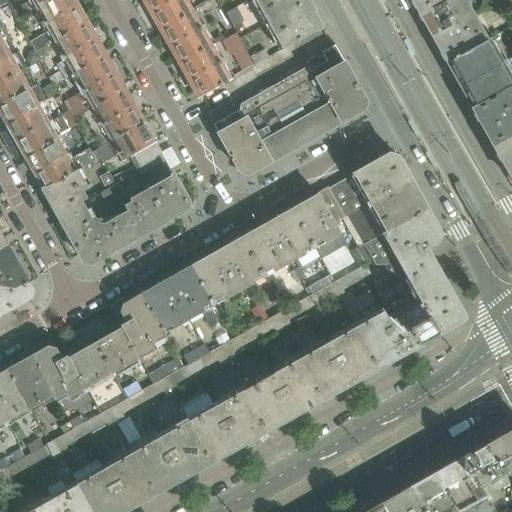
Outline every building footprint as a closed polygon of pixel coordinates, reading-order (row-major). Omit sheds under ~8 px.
[(10,6),(6,0),(0,0),(0,9),(4,10),(10,6)] [(29,0),(34,8),(49,0),(29,0)] [(88,23),(85,19),(85,18),(81,11),(75,1),(76,1),(75,0),(49,0),(34,8),(48,32),(48,33),(30,43),(36,53),(54,43),(88,23)] [(195,12),(188,0),(143,0),(145,2),(144,2),(148,9),(149,9),(154,19),(158,26),(161,30),(195,12)] [(252,0),(266,25),(310,1),(309,0),(252,0)] [(412,0),(419,11),(438,0),(412,0)] [(488,42),(464,0),(438,0),(419,11),(449,65),(491,42),(490,41),(488,42)] [(509,7),(507,3),(505,0),(500,0),(494,4),(499,13),(509,7)] [(322,28),(319,22),(314,13),(315,10),(310,1),(266,25),(281,52),(322,28)] [(28,13),(24,5),(13,12),(17,19),(28,13)] [(244,22),(237,8),(226,14),(233,28),(244,22)] [(214,45),(195,12),(161,30),(164,35),(163,36),(167,43),(168,42),(173,52),(177,59),(180,64),(214,45)] [(0,40),(4,39),(3,37),(8,34),(0,20),(0,40)] [(104,51),(100,44),(100,45),(94,35),(95,35),(91,28),(90,28),(88,23),(54,43),(72,75),(106,56),(104,52),(104,51)] [(241,41),(236,33),(225,40),(229,48),(241,41)] [(29,68),(19,52),(13,56),(4,39),(0,40),(0,84),(22,72),(29,68)] [(511,73),(509,75),(491,42),(449,65),(490,137),(511,124),(511,73)] [(232,78),(214,45),(180,64),(183,69),(182,69),(186,76),(187,76),(192,86),(196,93),(198,97),(232,78)] [(244,178),(365,109),(367,102),(335,46),(323,54),(329,65),(315,73),(314,70),(309,73),(304,64),(288,73),(286,74),(284,83),(244,106),(242,109),(227,118),(224,112),(211,119),(244,178)] [(41,61),(36,54),(34,51),(28,53),(26,61),(30,67),(41,61)] [(256,65),(269,58),(265,51),(252,58),(256,65)] [(123,85),(119,78),(113,68),(114,68),(110,61),(109,61),(106,56),(72,75),(82,93),(64,103),(73,120),(84,114),(126,90),(123,85)] [(47,100),(38,86),(32,89),(22,72),(0,84),(0,111),(0,112),(0,113),(4,119),(7,124),(41,104),(47,100)] [(64,80),(60,73),(50,80),(54,87),(64,80)] [(57,94),(51,85),(42,91),(47,100),(57,94)] [(142,118),(138,111),(138,112),(132,102),(133,102),(129,95),(126,90),(84,114),(103,148),(144,123),(142,119),(142,118)] [(60,138),(41,104),(7,124),(10,129),(9,129),(13,136),(19,146),(22,153),(23,152),(26,157),(60,138)] [(76,128),(67,112),(60,116),(69,132),(76,128)] [(162,154),(155,143),(150,134),(151,134),(147,126),(146,127),(144,123),(103,148),(99,150),(92,154),(96,162),(101,159),(104,164),(118,155),(121,161),(130,156),(137,168),(162,154)] [(511,124),(490,137),(511,176),(511,124)] [(76,165),(68,153),(60,138),(26,157),(28,162),(32,169),(38,179),(37,179),(41,186),(41,185),(44,190),(81,169),(82,170),(96,162),(92,154),(76,165)] [(375,240),(383,235),(427,210),(399,160),(387,157),(328,190),(344,218),(358,211),(375,240)] [(84,192),(92,188),(82,170),(81,169),(44,190),(60,219),(85,262),(91,264),(100,259),(95,251),(102,224),(94,222),(83,203),(88,200),(84,192)] [(114,183),(109,173),(100,178),(105,188),(111,185),(114,183)] [(188,200),(177,181),(174,176),(164,181),(160,174),(146,182),(150,189),(167,221),(190,208),(187,203),(188,202),(187,201),(188,200)] [(126,196),(118,181),(114,183),(119,192),(122,198),(126,196)] [(167,221),(150,189),(131,200),(132,203),(125,207),(128,212),(105,225),(102,224),(95,251),(100,259),(167,221)] [(344,218),(328,190),(319,195),(317,196),(340,237),(342,235),(335,224),(344,218)] [(340,237),(317,196),(294,209),(316,250),(340,237)] [(266,278),(316,250),(294,209),(244,238),(266,278)] [(454,296),(434,261),(433,261),(426,248),(438,241),(440,233),(427,210),(383,235),(400,266),(392,270),(408,299),(427,304),(430,311),(454,298),(453,296),(454,296)] [(27,282),(0,233),(0,285),(15,289),(27,282)] [(215,307),(266,278),(244,238),(193,266),(215,307)] [(360,269),(352,254),(345,241),(338,245),(343,255),(342,256),(352,273),(360,269)] [(203,314),(215,307),(193,266),(142,295),(165,335),(190,321),(191,324),(205,317),(203,314)] [(343,291),(370,276),(371,275),(366,266),(360,269),(352,273),(334,283),(331,285),(339,299),(346,295),(343,291)] [(294,270),(290,273),(296,283),(300,280),(294,270)] [(324,289),(331,285),(334,283),(330,276),(306,290),(310,297),(311,296),(318,292),(324,289)] [(0,315),(31,298),(33,292),(27,282),(15,289),(0,285),(0,315)] [(331,285),(324,289),(330,298),(332,303),(339,299),(331,285)] [(440,333),(461,321),(463,314),(454,298),(430,311),(427,304),(408,299),(383,314),(368,289),(363,286),(354,291),(359,300),(345,308),(356,329),(378,369),(440,334),(440,333)] [(324,289),(318,292),(323,302),(330,298),(324,289)] [(318,292),(311,296),(316,306),(323,302),(318,292)] [(157,350),(154,346),(167,340),(165,335),(142,295),(124,305),(122,312),(129,325),(96,344),(112,375),(157,350)] [(310,297),(305,300),(310,309),(316,306),(311,296),(310,297)] [(250,310),(244,300),(240,302),(246,312),(250,310)] [(305,300),(297,304),(303,313),(310,309),(305,300)] [(297,304),(290,308),(296,317),(303,313),(297,304)] [(268,319),(260,306),(251,311),(258,324),(268,319)] [(222,319),(215,308),(204,314),(211,326),(222,319)] [(290,308),(283,312),(289,321),(296,317),(290,308)] [(283,312),(276,316),(284,330),(289,327),(291,326),(289,321),(283,312)] [(276,316),(269,320),(274,330),(276,334),(284,330),(276,316)] [(269,320),(262,324),(267,334),(274,330),(269,320)] [(262,324),(255,328),(260,337),(267,334),(262,324)] [(206,355),(208,354),(193,328),(189,331),(195,341),(191,344),(195,351),(182,358),(187,366),(192,363),(199,359),(206,355)] [(255,328),(248,331),(254,341),(260,337),(255,328)] [(378,369),(356,329),(303,359),(325,399),(378,369)] [(248,331),(241,335),(247,345),(254,341),(248,331)] [(241,335),(234,339),(239,349),(247,345),(241,335)] [(234,339),(227,343),(232,353),(239,349),(234,339)] [(227,343),(220,347),(229,362),(235,358),(232,353),(227,343)] [(67,400),(112,375),(96,344),(63,362),(56,350),(49,348),(30,358),(53,399),(55,402),(65,396),(67,400)] [(220,347),(213,351),(219,361),(221,366),(229,362),(220,347)] [(208,354),(206,355),(212,365),(219,361),(213,351),(208,354)] [(206,355),(199,359),(205,369),(212,365),(206,355)] [(53,399),(30,358),(9,370),(31,411),(53,399)] [(157,383),(165,378),(172,374),(179,370),(184,368),(178,359),(148,376),(153,385),(157,383)] [(199,359),(192,363),(198,373),(205,369),(199,359)] [(267,431),(325,399),(303,359),(246,392),(267,431)] [(187,366),(186,367),(191,376),(198,373),(192,363),(187,366)] [(184,368),(179,370),(184,380),(191,376),(186,367),(184,368)] [(0,428),(31,411),(9,370),(0,375),(0,428)] [(179,370),(172,374),(178,384),(184,380),(179,370)] [(172,374),(165,378),(173,393),(180,389),(178,384),(172,374)] [(151,386),(153,385),(148,376),(147,376),(148,377),(124,391),(128,399),(137,394),(144,390),(151,386)] [(165,378),(157,383),(163,393),(165,397),(173,393),(165,378)] [(153,385),(151,386),(156,396),(163,393),(157,383),(153,385)] [(151,386),(144,390),(149,400),(156,396),(151,386)] [(144,390),(137,394),(142,404),(149,400),(144,390)] [(110,410),(127,400),(122,391),(96,406),(101,415),(102,414),(110,410)] [(212,462),(267,431),(246,392),(190,423),(212,462)] [(212,462),(190,423),(160,440),(155,432),(141,439),(129,418),(125,420),(122,415),(142,404),(137,394),(128,399),(127,400),(110,410),(117,424),(135,455),(156,494),(212,462)] [(110,410),(102,414),(107,424),(110,429),(117,424),(110,410)] [(101,415),(95,418),(100,428),(107,424),(102,414),(101,415)] [(81,416),(69,423),(73,430),(81,426),(85,423),(81,416)] [(95,418),(88,422),(93,431),(100,428),(95,418)] [(85,423),(81,426),(86,435),(93,431),(88,422),(85,423)] [(69,423),(60,428),(64,435),(73,430),(69,423)] [(66,446),(86,435),(81,426),(73,430),(64,435),(54,441),(62,456),(69,452),(66,446)] [(511,484),(511,457),(511,456),(511,430),(437,473),(459,511),(460,511),(485,511),(494,508),(493,506),(505,499),(500,491),(511,484)] [(31,453),(43,447),(39,439),(27,446),(31,453)] [(31,467),(52,455),(55,460),(62,456),(54,441),(43,447),(31,453),(25,457),(31,467)] [(25,457),(20,448),(13,452),(18,461),(25,457)] [(123,511),(156,494),(135,455),(104,472),(97,460),(87,466),(93,478),(79,486),(93,511),(123,511)] [(11,478),(31,467),(25,457),(18,461),(2,470),(0,470),(0,476),(6,488),(14,483),(11,478)] [(385,511),(458,511),(459,511),(437,473),(381,504),(385,511)] [(93,511),(79,486),(33,511),(93,511)]
